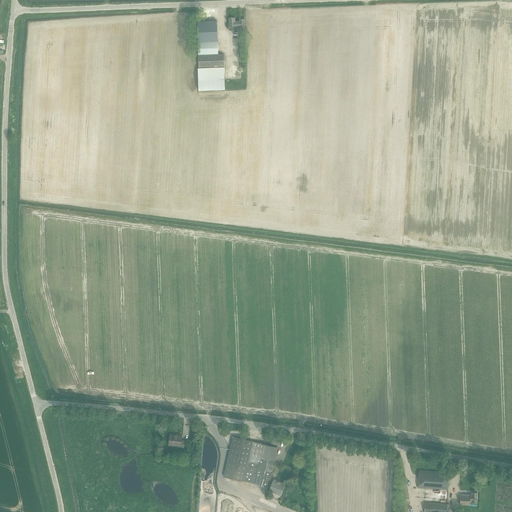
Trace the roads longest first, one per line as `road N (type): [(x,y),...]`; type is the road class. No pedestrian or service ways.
road 1 (unclassified): [(511,464),(34,398)]
road 2 (unclassified): [(34,398),(2,248),(12,11)]
road 3 (unclassified): [(12,11),(253,0)]
